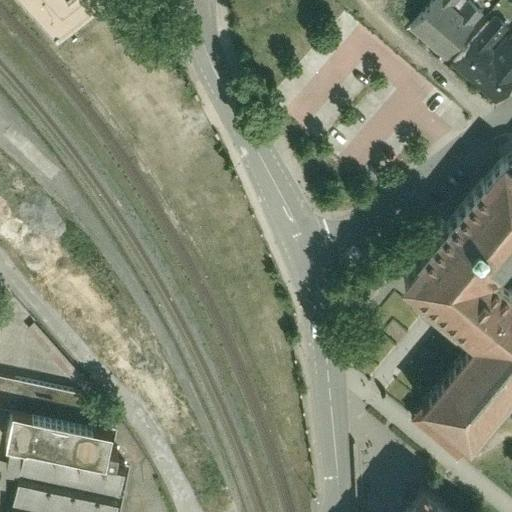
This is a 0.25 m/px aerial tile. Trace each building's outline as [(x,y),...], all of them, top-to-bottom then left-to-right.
[(384,0),(402,15),(414,0),(384,0)] [(431,0),(409,25),(445,56),(471,26),(441,0),(431,0)] [(454,58),(498,98),(511,82),(511,76),(511,75),(511,73),(511,40),(510,39),(505,34),(490,51),(473,36),(454,58)] [(511,162),(499,152),(398,273),(467,330),(460,338),(416,392),(425,399),(417,408),(460,443),(511,380),(511,282),(495,268),(511,247),(511,162)] [(0,440),(18,444),(4,511),(113,511),(123,464),(113,462),(116,448),(106,446),(111,423),(87,418),(93,390),(0,371),(0,404),(5,406),(0,433),(0,440)] [(447,511),(420,489),(400,511),(447,511)]
